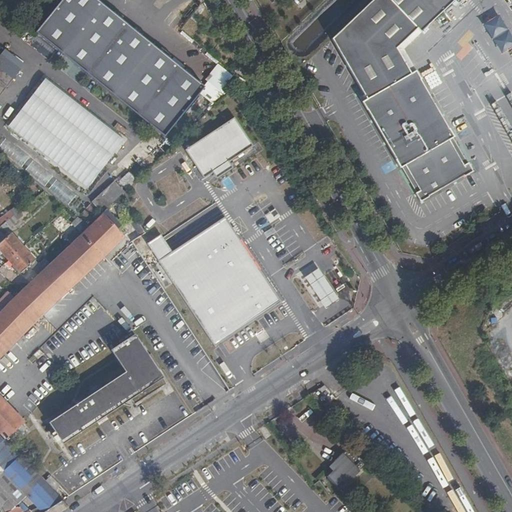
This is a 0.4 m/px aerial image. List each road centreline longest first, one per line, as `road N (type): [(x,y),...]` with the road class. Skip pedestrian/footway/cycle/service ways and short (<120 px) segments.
road 1 (tertiary): [(83,511),(400,305)]
road 2 (tertiary): [(400,305),(226,0)]
road 3 (unknown): [(326,353),(348,396),(416,448),(460,502)]
road 4 (tertiary): [(511,497),(430,358)]
road 5 (tertiary): [(400,305),(511,231)]
